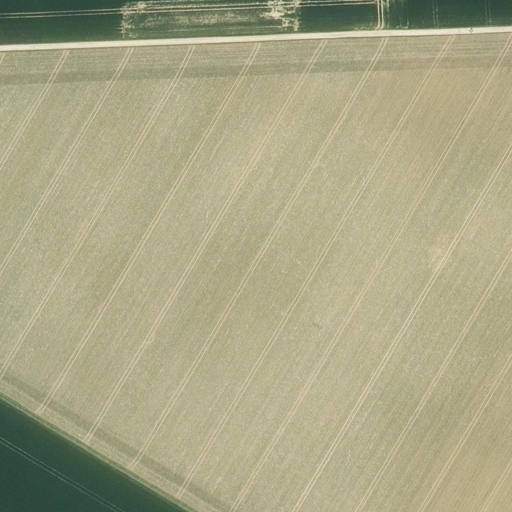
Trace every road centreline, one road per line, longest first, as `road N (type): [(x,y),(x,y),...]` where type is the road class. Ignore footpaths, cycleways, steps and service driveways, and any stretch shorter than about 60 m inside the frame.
road 1 (track): [(0,54),(511,41)]
road 2 (track): [(0,401),(185,511)]
